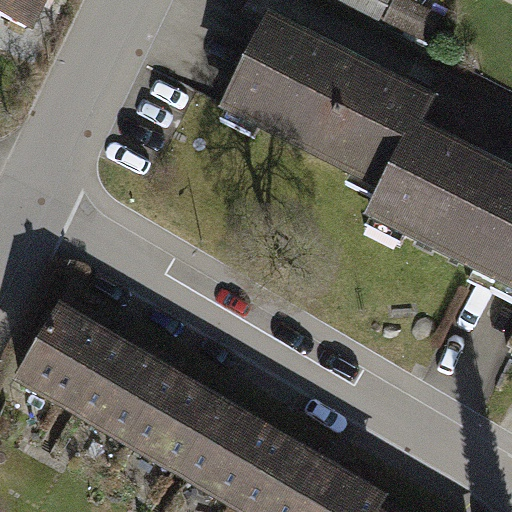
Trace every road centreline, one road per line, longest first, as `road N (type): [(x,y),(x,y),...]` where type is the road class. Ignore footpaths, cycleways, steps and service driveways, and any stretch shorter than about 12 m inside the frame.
road 1 (residential): [(23,201),(488,480),(511,506)]
road 2 (residential): [(123,0),(23,201)]
